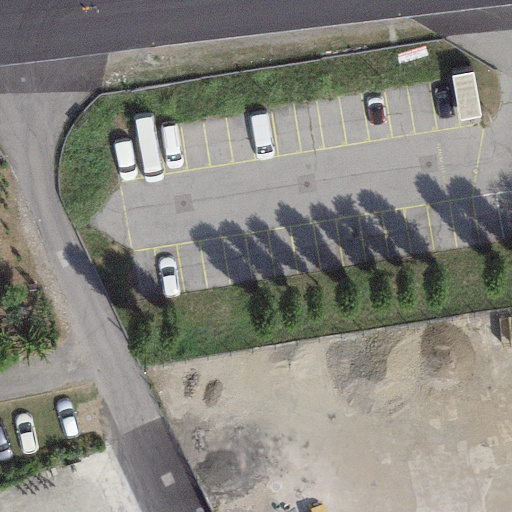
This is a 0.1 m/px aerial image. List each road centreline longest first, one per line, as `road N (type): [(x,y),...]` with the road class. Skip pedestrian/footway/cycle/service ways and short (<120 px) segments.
road 1 (residential): [(172,511),(0,144)]
road 2 (primary): [(0,24),(198,0)]
